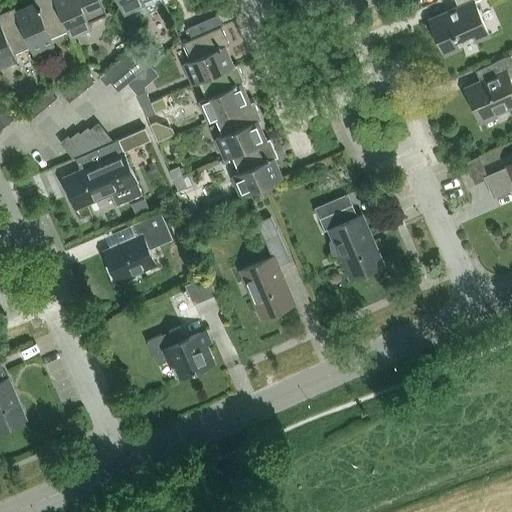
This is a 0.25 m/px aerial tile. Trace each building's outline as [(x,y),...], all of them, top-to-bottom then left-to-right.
[(67,30),(55,0),(32,0),(34,3),(16,12),(15,12),(30,47),(33,54),(54,44),(51,38),(67,30)] [(106,14),(99,0),(55,0),(67,30),(70,37),(91,28),(88,21),(106,14)] [(162,0),(117,0),(124,14),(145,5),(149,13),(165,6),(162,0)] [(454,0),(458,7),(429,20),(444,54),(461,47),(459,43),(471,38),(473,42),(488,35),(474,2),(477,0),(454,0)] [(0,67),(16,61),(13,54),(30,47),(15,12),(16,12),(14,7),(0,13),(0,67)] [(199,82),(233,65),(225,46),(229,45),(221,26),(223,25),(218,15),(187,28),(192,39),(182,43),(190,61),(183,64),(192,85),(199,82)] [(161,56),(154,48),(128,68),(136,77),(161,56)] [(106,85),(134,61),(130,51),(100,77),(106,85)] [(511,82),(511,54),(487,66),(492,78),(466,90),(478,119),(511,104),(511,85),(511,83),(511,82)] [(215,119),(249,103),(241,84),(245,82),(237,63),(233,65),(199,82),(206,98),(199,101),(208,122),(215,119)] [(86,73),(79,79),(86,89),(94,82),(86,73)] [(138,75),(136,77),(128,84),(134,91),(136,93),(146,85),(138,75)] [(49,90),(41,96),(48,105),(56,99),(49,90)] [(136,95),(145,116),(155,112),(145,91),(136,95)] [(231,156),(266,140),(257,121),(262,120),(254,101),(249,103),(215,119),(222,135),(215,139),(224,159),(231,156)] [(11,106),(4,112),(11,121),(19,115),(11,106)] [(140,144),(151,140),(145,127),(134,132),(140,144)] [(241,197),(282,179),(274,159),(278,157),(270,138),(266,140),(231,156),(238,173),(231,176),(241,197)] [(118,139),(96,149),(101,162),(62,179),(75,207),(110,192),(116,205),(142,194),(118,139)] [(475,183),(485,179),(485,177),(487,176),(478,157),(466,163),(475,183)] [(511,163),(506,166),(507,167),(487,176),(485,177),(485,179),(493,197),(511,188),(511,163)] [(178,167),(170,170),(174,180),(183,177),(178,167)] [(183,177),(174,180),(178,191),(187,187),(183,177)] [(274,195),(269,186),(260,190),(264,199),(274,195)] [(330,228),(336,241),(330,242),(333,259),(343,257),(352,279),(381,266),(359,215),(357,216),(352,204),(346,207),(342,197),(315,209),(324,231),(330,228)] [(136,238),(103,252),(115,281),(155,264),(149,249),(172,239),(160,212),(130,225),(136,238)] [(290,261),(278,234),(271,218),(257,224),(271,256),(241,270),(262,318),(294,304),(277,267),(290,261)] [(217,295),(208,276),(186,286),(194,305),(217,295)] [(179,326),(147,341),(157,365),(168,360),(176,377),(214,361),(201,332),(185,339),(179,326)] [(0,362),(0,430),(25,420),(7,378),(4,379),(1,372),(4,371),(0,362)]
